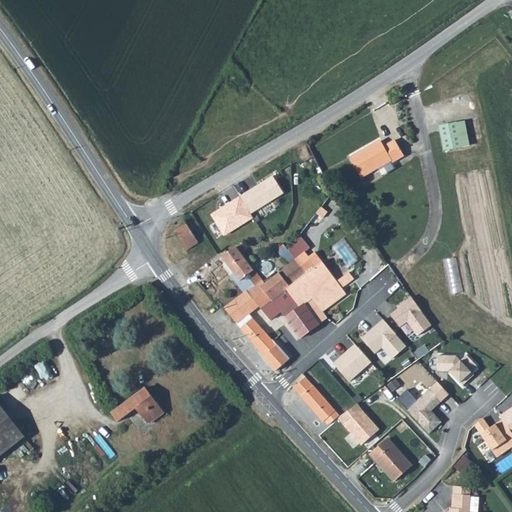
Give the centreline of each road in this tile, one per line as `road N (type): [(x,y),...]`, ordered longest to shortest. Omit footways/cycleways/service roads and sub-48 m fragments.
road 1 (unclassified): [(134,226),(331,111),(496,0)]
road 2 (secondary): [(0,28),(134,226)]
road 3 (unclassified): [(0,365),(154,258)]
road 4 (secondary): [(154,258),(266,399)]
road 5 (unclassified): [(387,293),(266,399)]
road 6 (residential): [(488,393),(456,420),(443,462),(392,511)]
road 7 (secondary): [(266,399),(370,511)]
